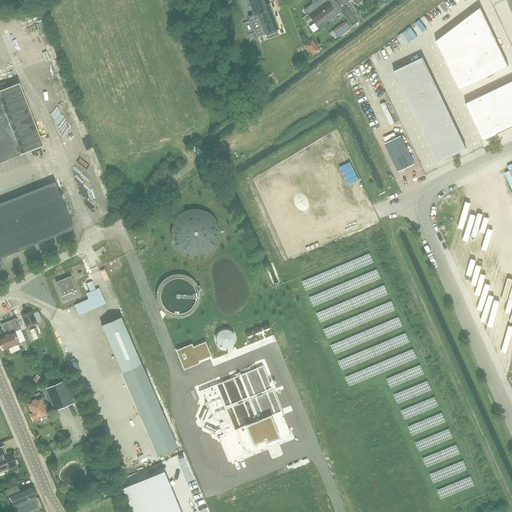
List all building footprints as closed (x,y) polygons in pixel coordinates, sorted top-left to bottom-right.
[(279,35),(277,30),(279,29),(270,6),(265,8),(262,0),(248,0),(254,16),(257,15),(265,34),(267,39),(279,35)] [(333,0),(318,0),(304,11),(314,24),(318,29),(341,12),(351,26),(356,22),(345,6),(341,9),(335,2),(333,0)] [(342,0),(341,1),(345,6),(356,22),(362,18),(350,3),(353,1),(356,5),(363,0),(342,0)] [(481,8),(436,41),(459,90),(508,67),(481,8)] [(422,58),(393,71),(437,163),(466,149),(422,58)] [(511,81),(465,104),(483,141),(511,126),(511,81)] [(0,163),(44,146),(19,84),(0,91),(0,163)] [(76,121),(85,119),(82,108),(73,111),(76,121)] [(400,136),(385,144),(398,172),(414,164),(400,136)] [(0,269),(3,268),(0,260),(0,258),(74,230),(55,182),(0,204),(0,269)] [(172,229),(171,234),(172,238),(173,243),(177,249),(181,252),(185,254),(190,256),(197,257),(202,256),(206,254),(209,253),(211,251),(213,249),(216,245),(218,241),(219,237),(219,234),(219,231),(218,228),(218,225),(216,222),(214,218),(211,215),(209,213),(206,212),(202,210),(199,209),(194,209),(190,210),(187,211),(184,212),(182,213),(179,215),(177,217),(175,220),(174,222),(172,226),(172,229)] [(64,301),(78,295),(71,277),(56,283),(64,301)] [(102,290),(93,294),(95,299),(104,295),(102,290)] [(36,323),(31,312),(22,316),(27,327),(36,323)] [(42,312),(38,314),(42,324),(47,322),(42,312)] [(121,317),(101,326),(121,372),(157,456),(177,447),(121,317)] [(5,335),(0,337),(0,341),(1,344),(0,344),(0,346),(1,349),(3,349),(4,351),(19,344),(18,343),(13,333),(21,330),(21,329),(16,318),(9,322),(5,324),(1,325),(5,335)] [(210,355),(205,341),(193,346),(191,343),(176,350),(184,368),(199,362),(198,360),(210,355)] [(53,408),(59,406),(72,401),(64,381),(45,389),(49,399),(53,408)] [(223,434),(218,436),(228,462),(267,446),(265,442),(276,438),(278,442),(291,436),(281,411),(234,429),(216,384),(199,391),(202,398),(205,397),(215,421),(217,420),(223,434)] [(41,419),(46,417),(46,416),(48,415),(39,393),(34,396),(35,400),(27,403),(30,412),(29,413),(32,421),(41,417),(41,419)] [(90,440),(83,443),(87,452),(94,449),(90,440)] [(0,473),(17,466),(11,452),(3,455),(0,448),(0,473)] [(177,511),(161,474),(124,489),(134,511),(177,511)] [(36,499),(30,485),(19,490),(16,483),(3,488),(7,498),(11,497),(15,507),(36,499)]
